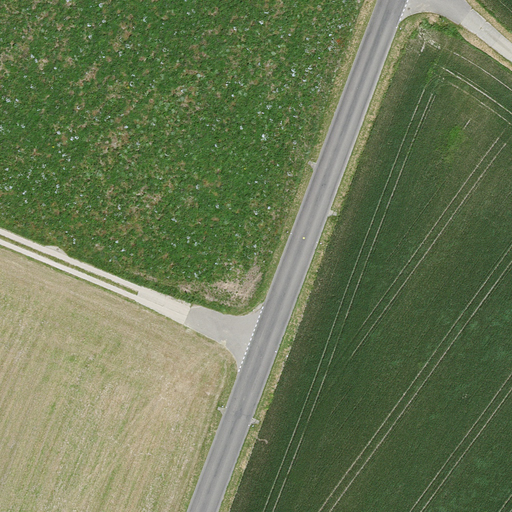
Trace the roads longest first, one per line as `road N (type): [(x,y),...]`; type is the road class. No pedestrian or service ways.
road 1 (tertiary): [(203,511),(396,0)]
road 2 (track): [(0,237),(264,346)]
